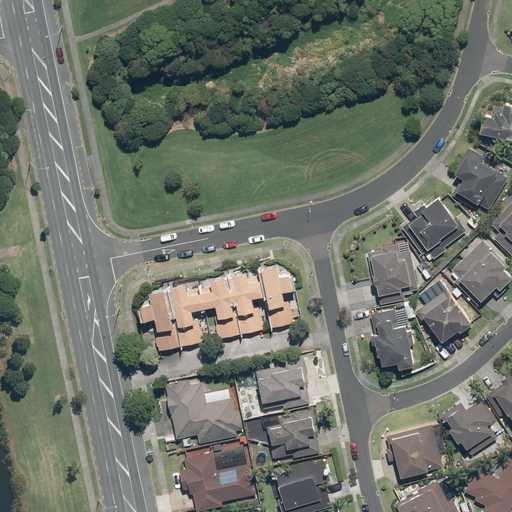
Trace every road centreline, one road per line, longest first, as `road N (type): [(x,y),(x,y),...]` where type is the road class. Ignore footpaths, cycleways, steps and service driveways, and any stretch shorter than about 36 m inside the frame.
road 1 (secondary): [(83,266),(135,511)]
road 2 (residential): [(312,218),(389,186),(423,156),(475,55)]
road 3 (secondary): [(28,32),(83,266)]
road 4 (residential): [(83,266),(312,218)]
road 5 (residential): [(312,218),(351,408)]
road 6 (residential): [(351,408),(452,379),(511,329)]
